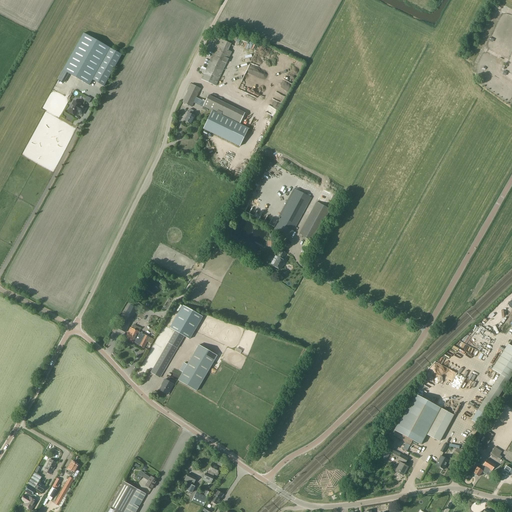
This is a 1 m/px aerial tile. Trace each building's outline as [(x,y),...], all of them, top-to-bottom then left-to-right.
[(106,45),(83,33),(63,70),(86,84),(106,45)] [(216,86),(232,52),(229,50),(231,44),(221,39),(206,71),(202,69),(200,72),(204,74),(201,79),(216,86)] [(192,107),(201,88),(192,84),(191,86),(190,87),(183,102),(192,107)] [(239,124),(245,113),(209,95),(203,106),(212,111),(239,124)] [(83,107),(75,103),(74,106),(73,106),(71,109),(72,110),(70,113),(77,117),(79,114),(83,116),(86,110),(82,107),(83,107)] [(191,123),(194,116),(192,115),(194,111),(190,109),(188,113),(185,121),(191,123)] [(212,111),(204,128),(239,146),(248,128),(239,124),(212,111)] [(310,197),(296,189),(274,231),(289,239),(293,231),(294,231),(310,197)] [(313,245),(315,242),(314,242),(331,209),(318,202),(300,235),(310,240),(308,242),(313,245)] [(280,270),(285,261),(282,260),(286,253),(280,251),(277,257),(278,257),(273,266),(280,270)] [(130,305),(118,328),(125,332),(137,308),(130,305)] [(170,328),(175,331),(184,336),(189,339),(202,317),(183,306),(170,328)] [(139,309),(135,315),(143,319),(146,313),(139,309)] [(130,327),(126,336),(127,337),(126,338),(144,348),(147,342),(152,344),(154,340),(149,337),(130,327)] [(160,378),(184,336),(175,331),(151,372),(160,378)] [(500,374),(477,410),(486,416),(498,398),(511,375),(511,346),(508,344),(492,369),(500,374)] [(217,355),(198,345),(187,364),(184,363),(179,370),(182,372),(178,380),(196,391),(217,355)] [(170,390),(173,384),(165,379),(162,383),(163,383),(159,390),(166,394),(169,389),(170,390)] [(421,446),(427,435),(432,438),(440,442),(448,428),(454,416),(415,395),(395,432),(421,446)] [(477,410),(471,420),(480,426),(486,416),(477,410)] [(486,446),(493,435),(489,432),(487,435),(488,435),(482,444),(486,446)] [(377,455),(382,457),(381,459),(384,461),(390,450),(381,446),(377,455)] [(499,461),(501,457),(499,456),(501,452),(495,448),(490,455),(499,461)] [(405,463),(407,459),(400,455),(398,459),(405,463)] [(450,464),(452,459),(447,456),(446,459),(440,456),(436,465),(444,469),(447,463),(450,464)] [(56,463),(50,459),(48,463),(44,470),(51,474),(56,463)] [(492,471),(495,464),(487,459),(480,469),(477,467),(473,473),(479,476),(481,473),(482,471),(486,474),(488,471),(490,472),(491,470),(492,471)] [(74,480),(79,471),(77,470),(79,465),(72,461),(67,469),(70,471),(68,473),(73,476),(71,478),(70,477),(54,503),(59,506),(74,480)] [(217,475),(221,467),(212,463),(208,471),(209,471),(208,474),(206,473),(203,480),(211,484),(214,477),(213,477),(214,474),(217,475)] [(403,475),(408,467),(400,463),(395,471),(403,475)] [(35,488),(42,476),(36,473),(40,467),(38,466),(35,472),(27,483),(35,488)] [(142,476),(142,477),(148,481),(145,485),(151,489),(157,480),(151,476),(150,477),(144,474),(144,473),(140,471),(138,474),(142,476)] [(187,475),(184,480),(193,485),(196,479),(187,475)] [(51,501),(57,490),(56,489),(61,480),(57,478),(52,487),(53,487),(47,498),(51,501)] [(134,511),(145,493),(124,481),(106,511),(134,511)] [(42,492),(45,486),(40,482),(36,489),(41,492),(42,492)] [(33,496),(36,490),(28,485),(25,491),(33,496)] [(218,503),(220,501),(219,500),(223,494),(217,490),(210,500),(217,504),(218,503)] [(204,505),(207,497),(205,496),(196,492),(193,500),(204,505)] [(29,497),(25,494),(21,500),(25,503),(24,505),(31,510),(37,501),(29,497)]
